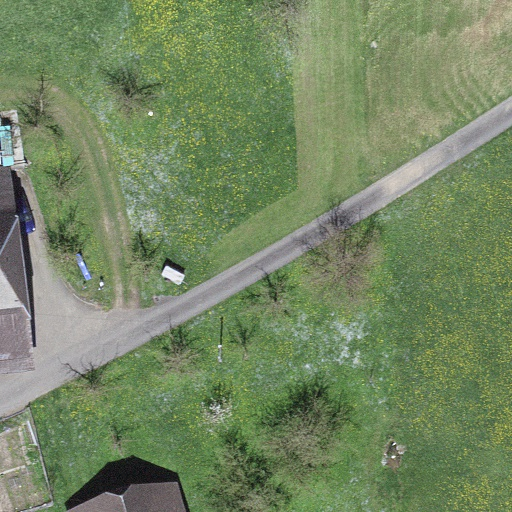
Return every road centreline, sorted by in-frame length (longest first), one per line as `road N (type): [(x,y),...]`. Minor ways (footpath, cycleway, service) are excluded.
road 1 (track): [(0,404),(176,313),(511,109)]
road 2 (track): [(0,92),(35,93),(70,109),(94,142),(113,199),(126,339)]
